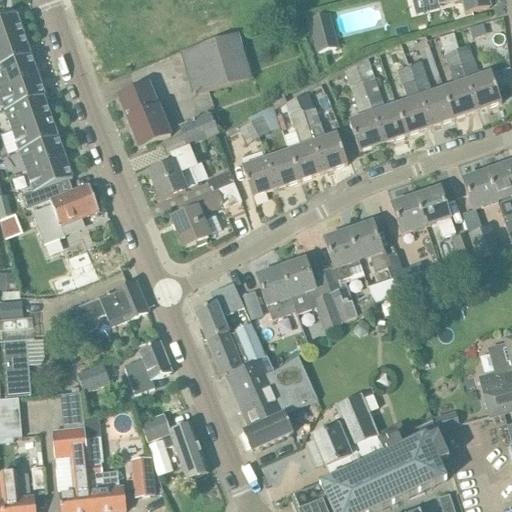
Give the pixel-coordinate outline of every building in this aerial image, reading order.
[(86,0),(91,16),(96,15),(107,56),(174,37),(163,0),(86,0)] [(490,9),(487,0),(412,0),(413,1),(416,0),(436,0),(438,6),(460,0),(461,0),(465,15),(490,9)] [(0,44),(23,36),(15,15),(0,20),(0,44)] [(329,16),(308,21),(317,54),(338,49),(329,16)] [(254,80),(241,35),(181,52),(194,98),(254,80)] [(0,44),(0,67),(30,57),(23,36),(0,44)] [(480,78),(469,47),(456,52),(477,113),(501,104),(491,74),(480,78)] [(455,87),(443,91),(454,121),(477,113),(456,52),(444,56),(455,87)] [(0,67),(0,90),(37,77),(30,57),(0,67)] [(396,107),(385,111),(368,62),(356,67),(383,145),(407,137),(396,107)] [(443,91),(431,95),(420,63),(409,67),(430,129),(454,121),(443,91)] [(359,154),(383,145),(356,67),(345,73),(361,119),(349,123),(359,154)] [(407,137),(430,129),(409,67),(408,68),(397,71),(397,72),(408,103),(396,107),(407,137)] [(4,111),(4,112),(44,97),(37,77),(0,90),(0,96),(5,111),(4,111)] [(128,124),(159,111),(159,108),(158,109),(148,85),(117,97),(128,124)] [(11,132),(50,118),(43,99),(45,98),(44,97),(4,112),(11,132)] [(301,149),(289,153),(299,183),(323,174),(302,113),(301,113),(296,99),(285,105),(301,149)] [(337,136),(325,140),(314,109),(302,113),(323,174),(347,166),(337,136)] [(170,137),(159,111),(128,124),(139,150),(170,137)] [(167,158),(188,149),(218,136),(209,115),(178,128),(182,137),(162,145),(167,158)] [(18,153),(57,139),(50,118),(11,132),(18,153)] [(250,124),(258,139),(269,133),(262,118),(250,124)] [(247,145),(258,139),(250,124),(239,130),(247,145)] [(26,173),(64,159),(57,139),(18,153),(26,173)] [(160,203),(186,192),(198,188),(191,171),(197,169),(188,149),(167,158),(170,165),(148,174),(160,203)] [(289,153),(266,161),(276,191),(299,183),(289,153)] [(64,159),(26,173),(33,194),(72,180),(64,159)] [(276,191),(266,161),(242,169),(252,199),(276,191)] [(485,173),(496,204),(497,204),(511,245),(511,248),(511,168),(511,164),(485,173)] [(216,192),(233,185),(229,173),(206,183),(211,194),(216,192)] [(496,204),(485,173),(462,181),(473,211),(461,215),(468,235),(478,262),(511,249),(511,248),(511,245),(497,249),(490,228),(482,231),(475,211),(496,204)] [(50,201),(53,206),(31,215),(43,246),(85,230),(81,221),(98,215),(87,186),(50,201)] [(415,197),(426,228),(437,224),(442,240),(455,235),(440,189),(415,197)] [(209,238),(201,218),(223,208),(216,192),(211,194),(191,202),(194,210),(171,220),(184,249),(209,238)] [(426,228),(415,197),(391,206),(402,237),(426,228)] [(2,222),(6,240),(20,236),(16,219),(2,222)] [(384,258),(372,223),(348,232),(358,263),(370,259),(375,273),(386,269),(393,286),(371,294),(370,295),(375,307),(376,306),(409,291),(396,254),(384,258)] [(348,232),(323,240),(338,282),(351,278),(348,271),(360,267),(358,263),(348,232)] [(468,235),(451,241),(460,268),(478,262),(468,235)] [(76,291),(92,285),(87,272),(79,251),(64,257),(72,278),(76,291)] [(280,269),(296,315),(297,314),(298,317),(316,310),(325,335),(342,327),(330,295),(318,300),(315,291),(304,261),(280,269)] [(443,277),(439,265),(423,271),(420,265),(403,271),(410,289),(443,277)] [(296,315),(280,269),(256,278),(272,323),(296,315)] [(98,320),(105,317),(110,329),(148,313),(136,285),(50,321),(54,331),(58,333),(62,334),(66,334),(80,328),(83,332),(87,333),(92,333),(97,329),(99,324),(98,320)] [(206,343),(207,343),(208,345),(229,337),(222,319),(244,310),(233,285),(210,294),(215,305),(194,314),(201,330),(199,331),(204,342),(206,341),(206,343)] [(352,304),(347,290),(330,295),(342,327),(356,319),(375,307),(370,295),(360,301),(352,304)] [(21,303),(0,303),(0,311),(1,322),(22,320),(21,303)] [(265,362),(260,348),(252,327),(229,337),(208,345),(221,378),(242,369),(257,362),(258,365),(265,362)] [(298,358),(312,347),(301,330),(285,340),(260,348),(265,362),(272,375),(298,358)] [(511,413),(511,341),(505,343),(506,346),(487,351),(493,375),(478,379),(489,420),(511,413)] [(153,389),(150,383),(171,374),(160,344),(139,352),(142,361),(124,368),(135,397),(153,389)] [(316,400),(297,359),(298,358),(272,375),(265,362),(258,365),(228,379),(251,430),(242,434),(251,453),(292,435),(283,415),(316,400)] [(28,366),(3,368),(5,399),(30,397),(28,366)] [(103,367),(76,376),(83,396),(110,386),(103,367)] [(63,432),(51,433),(54,461),(70,459),(74,494),(59,496),(60,511),(93,511),(86,444),(83,420),(83,418),(80,394),(59,397),(63,432)] [(379,410),(373,396),(361,401),(359,398),(337,408),(344,425),(313,439),(314,442),(306,446),(316,468),(324,465),(325,468),(348,459),(353,470),(383,456),(380,448),(366,415),(379,410)] [(0,403),(0,442),(21,440),(17,402),(0,403)] [(455,414),(434,420),(437,433),(459,427),(455,414)] [(190,426),(169,434),(162,416),(140,425),(147,445),(170,436),(186,482),(207,474),(190,426)] [(383,456),(353,470),(321,484),(322,484),(293,496),(299,511),(306,511),(322,506),(328,504),(331,511),(378,511),(446,482),(438,464),(448,460),(432,425),(380,448),(383,456)] [(100,442),(86,444),(93,511),(125,511),(123,489),(109,491),(107,475),(102,476),(100,463),(103,463),(100,442)] [(149,462),(132,463),(136,502),(153,500),(149,462)] [(42,469),(30,470),(33,492),(45,490),(42,469)] [(35,511),(34,499),(19,500),(16,473),(0,474),(0,487),(0,489),(2,502),(2,511),(35,511)] [(454,511),(449,496),(440,499),(444,511),(454,511)]
